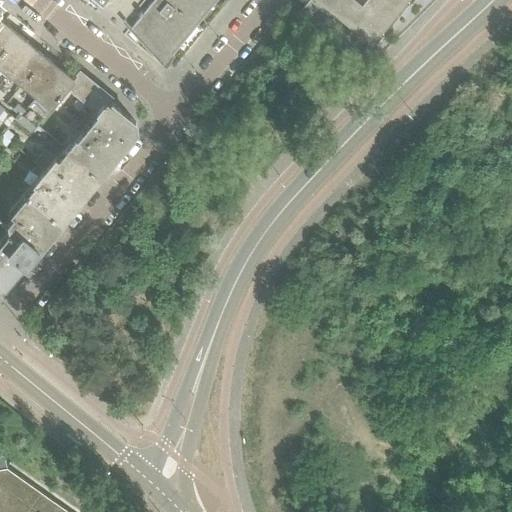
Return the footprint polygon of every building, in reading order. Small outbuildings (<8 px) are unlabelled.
[(173,50),(214,0),(106,0),(103,4),(131,27),(132,25),(167,63),(173,50)] [(311,0),(303,10),(349,48),(361,33),(373,43),(408,0),(311,0)] [(0,56),(18,34),(5,23),(0,28),(0,56)] [(0,66),(9,74),(32,45),(18,34),(0,56),(0,66)] [(23,85),(46,57),(32,45),(9,74),(23,85)] [(37,97),(60,68),(46,57),(23,85),(37,97)] [(63,94),(68,88),(74,80),(60,68),(37,97),(51,109),(63,94)] [(101,89),(81,72),(74,80),(68,88),(63,94),(75,103),(80,97),(88,104),(101,89)] [(99,175),(136,130),(136,122),(108,100),(111,97),(101,89),(88,104),(99,114),(70,150),(99,175)] [(26,110),(18,104),(13,110),(21,116),(26,110)] [(15,135),(8,129),(3,135),(10,141),(15,135)] [(10,141),(3,135),(0,138),(0,140),(6,146),(10,141)] [(61,222),(99,175),(70,150),(69,151),(64,148),(53,161),(51,159),(32,182),(34,184),(27,194),(61,222)] [(0,288),(7,288),(41,247),(61,222),(27,194),(13,210),(15,212),(9,219),(10,232),(0,243),(0,288)] [(0,511),(69,511),(7,468),(0,469),(0,511)]
